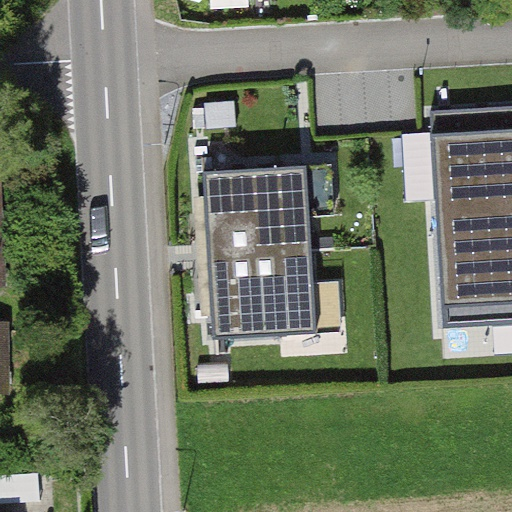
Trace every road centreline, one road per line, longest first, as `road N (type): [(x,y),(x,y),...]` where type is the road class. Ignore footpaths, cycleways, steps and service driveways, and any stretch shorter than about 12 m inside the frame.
road 1 (tertiary): [(106,59),(131,511)]
road 2 (residential): [(106,59),(511,36)]
